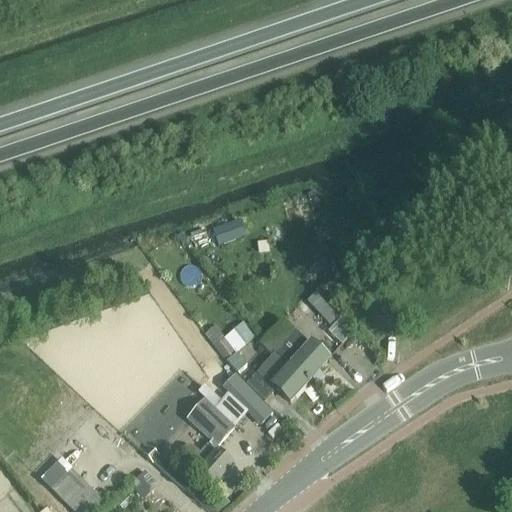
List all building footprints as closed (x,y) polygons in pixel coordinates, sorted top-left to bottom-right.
[(239,223),(212,233),(218,249),(245,240),(239,223)] [(315,296),(306,305),(320,320),(329,311),(315,296)] [(294,335),(281,323),(278,326),(259,348),(272,360),(304,389),(327,364),(294,335)] [(223,341),(212,349),(225,365),(236,356),(223,341)] [(304,389),(272,360),(246,388),(264,405),(275,393),(289,406),(304,389)] [(236,378),(224,390),(229,395),(248,415),(261,428),(273,416),(236,378)] [(234,431),(213,413),(204,405),(203,404),(190,420),(187,423),(217,450),(234,431)] [(186,450),(180,456),(180,460),(182,464),(213,492),(232,471),(216,456),(207,449),(200,456),(194,451),(190,450),(186,450)] [(149,450),(143,457),(152,466),(158,459),(149,450)] [(143,476),(129,490),(140,501),(154,487),(143,476)]
